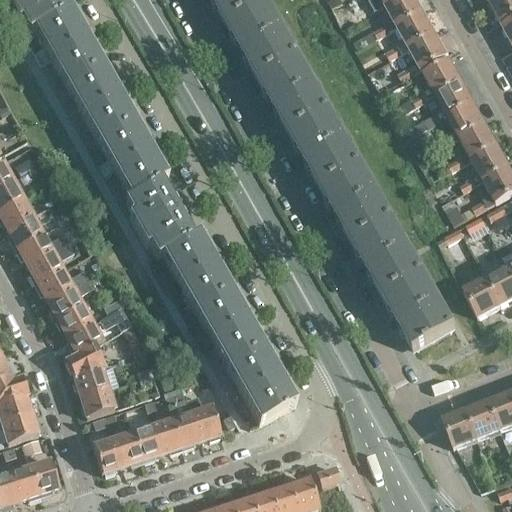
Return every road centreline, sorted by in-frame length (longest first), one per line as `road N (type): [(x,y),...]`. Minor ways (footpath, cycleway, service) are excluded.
road 1 (residential): [(415,416),(185,0)]
road 2 (residential): [(92,0),(313,381)]
road 3 (secondary): [(293,279),(131,0)]
road 4 (residential): [(313,381),(323,411),(302,446),(105,511)]
road 5 (secondary): [(438,511),(328,323),(293,279)]
road 6 (residential): [(0,276),(43,351),(88,511)]
road 7 (secondary): [(344,393),(404,511)]
road 8 (residential): [(511,115),(446,0)]
road 9 (secondary): [(293,279),(344,393)]
